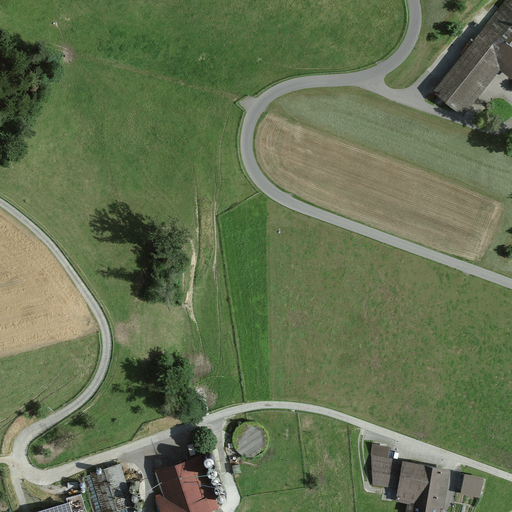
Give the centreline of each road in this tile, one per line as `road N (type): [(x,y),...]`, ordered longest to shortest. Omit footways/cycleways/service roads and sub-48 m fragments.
road 1 (unclassified): [(0,201),(56,251),(105,331),(94,385),(22,441),(21,461),(35,475),(273,404),(326,411),(511,477)]
road 2 (unclassified): [(413,0),(412,36),(389,64),(344,80),(283,87),(261,102),(248,124),(249,160),(285,200),(511,284)]
road 3 (track): [(511,124),(482,129),(365,75)]
